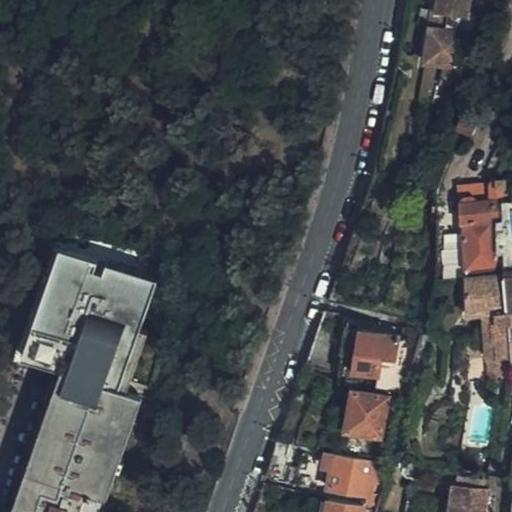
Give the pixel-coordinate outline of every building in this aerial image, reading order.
[(433,0),(432,7),(412,4),(403,56),(423,59),(442,63),(460,66),(472,0),(433,0)] [(435,80),(442,63),(423,59),(416,96),(428,99),(432,79),(435,80)] [(482,109),(483,105),(472,102),(466,130),(480,133),(485,110),(482,109)] [(465,218),(467,272),(497,271),(497,216),(505,214),(505,177),(497,176),(491,182),(479,182),(479,194),(462,196),(462,217),(465,218)] [(66,243),(42,310),(49,312),(73,246),(66,243)] [(161,277),(73,246),(49,312),(42,310),(27,353),(72,369),(121,387),(161,277)] [(511,288),(509,289),(508,270),(497,271),(467,272),(469,311),(508,309),(511,329),(511,288)] [(396,357),(400,333),(362,326),(354,369),(381,373),(385,355),(396,357)] [(349,337),(319,327),(315,338),(311,350),(307,361),(337,371),(349,337)] [(97,511),(140,394),(121,387),(72,369),(20,511),(97,511)] [(382,434),(390,396),(357,389),(349,428),(382,434)] [(307,445),(280,439),(276,450),(271,464),(267,475),(298,481),(307,445)] [(368,494),(375,459),(330,450),(327,464),(334,466),(330,486),(368,494)] [(484,511),(488,492),(455,486),(449,511),(484,511)] [(364,511),(366,504),(333,498),(330,511),(364,511)]
